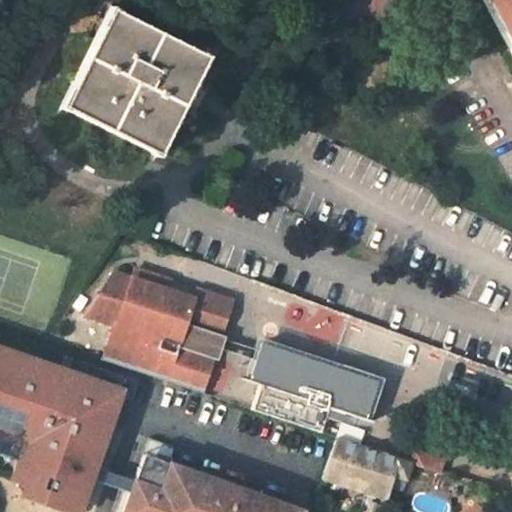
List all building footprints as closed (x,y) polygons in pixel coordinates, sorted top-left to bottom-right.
[(511,0),(483,0),(511,54),(511,0)] [(110,9),(62,106),(157,155),(206,58),(110,9)] [(185,346),(191,327),(219,336),(231,298),(193,286),(190,296),(164,287),(168,277),(130,264),(126,274),(107,268),(81,313),(111,322),(98,359),(199,393),(212,355),(185,346)] [(212,355),(219,336),(191,327),(185,346),(212,355)] [(120,390),(0,347),(0,436),(21,444),(15,460),(9,479),(24,484),(80,504),(88,480),(92,469),(120,390)] [(365,421),(376,388),(260,350),(249,383),(259,386),(328,409),(365,421)] [(320,433),(328,409),(259,386),(251,410),(320,433)] [(21,444),(0,436),(0,454),(15,460),(21,444)] [(335,438),(321,480),(386,502),(393,475),(397,459),(335,438)] [(440,472),(443,459),(417,451),(413,463),(440,472)] [(298,511),(299,511),(140,455),(130,483),(127,493),(120,511),(298,511)] [(393,475),(408,480),(413,463),(397,459),(393,475)] [(130,483),(92,469),(88,480),(127,493),(130,483)] [(76,511),(80,504),(24,484),(19,498),(59,511),(76,511)]
